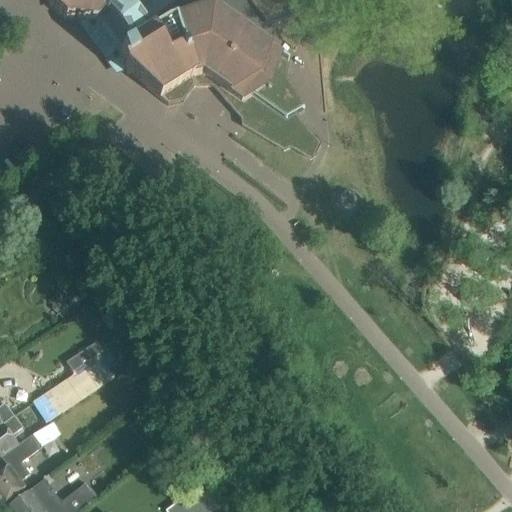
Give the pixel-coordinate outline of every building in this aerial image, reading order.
[(47,0),(49,7),(64,20),(78,21),(95,22),(99,27),(92,36),(105,54),(116,50),(119,55),(126,73),(129,76),(132,78),(167,107),(183,104),(194,88),(213,88),(241,120),(242,127),(247,130),(283,152),(290,149),(310,161),(315,157),(320,146),(301,124),(295,127),(292,120),(295,117),(304,112),(284,80),(289,59),(258,36),(265,27),(300,16),(299,0),(47,0)] [(53,299),(49,301),(52,307),(52,312),(58,314),(61,320),(66,317),(72,316),(76,310),(79,308),(77,304),(75,297),(70,294),(67,289),(63,292),(57,293),(53,299)] [(74,377),(109,354),(100,341),(66,364),(74,377)] [(77,403),(113,379),(106,368),(115,362),(109,354),(74,377),(64,384),(77,403)] [(77,403),(64,384),(61,386),(49,394),(34,404),(47,423),(77,403)] [(0,428),(13,418),(3,406),(0,408),(0,428)] [(0,458),(17,445),(11,438),(22,430),(13,418),(0,428),(0,458)] [(139,438),(149,431),(139,418),(129,426),(139,438)] [(52,425),(32,436),(0,459),(7,469),(0,474),(0,506),(1,508),(24,491),(18,483),(28,475),(20,465),(42,449),(59,438),(52,425)] [(44,482),(4,511),(80,511),(102,495),(102,494),(95,499),(85,485),(60,504),(54,495),(55,494),(53,491),(51,492),(44,482)] [(169,511),(216,511),(221,509),(204,486),(169,511)]
